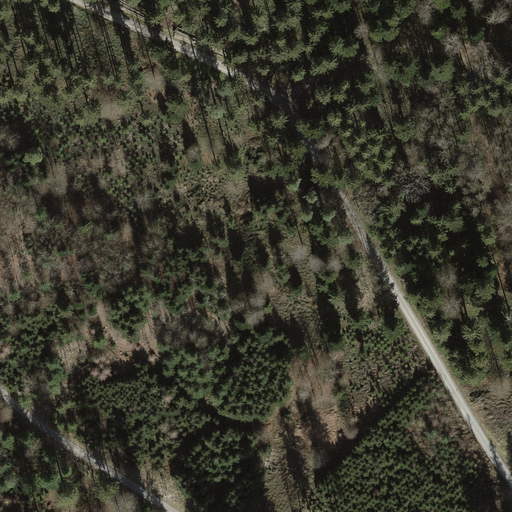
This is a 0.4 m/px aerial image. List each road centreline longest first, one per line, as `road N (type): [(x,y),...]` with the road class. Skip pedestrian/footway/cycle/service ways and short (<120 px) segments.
road 1 (track): [(79,0),(223,69),(269,100),(319,164),(511,483)]
road 2 (track): [(210,511),(279,420),(358,229)]
road 3 (track): [(269,100),(359,55),(420,43),(511,92)]
road 4 (track): [(0,392),(34,424),(172,511)]
